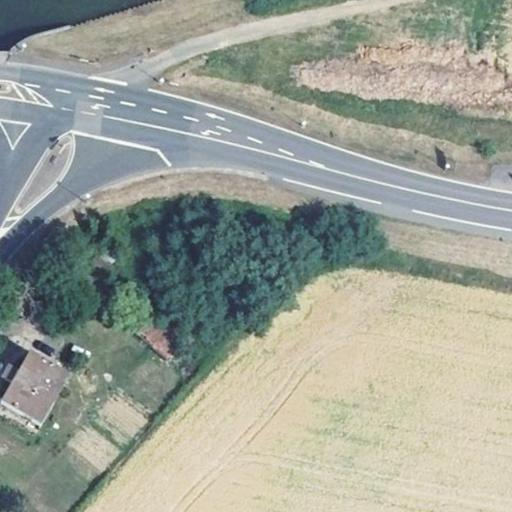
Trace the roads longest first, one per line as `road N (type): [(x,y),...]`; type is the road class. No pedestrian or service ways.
road 1 (unclassified): [(511,216),(422,200),(136,121)]
road 2 (unknown): [(73,111),(186,58),(423,0)]
road 3 (unclassified): [(0,258),(122,148),(136,121)]
